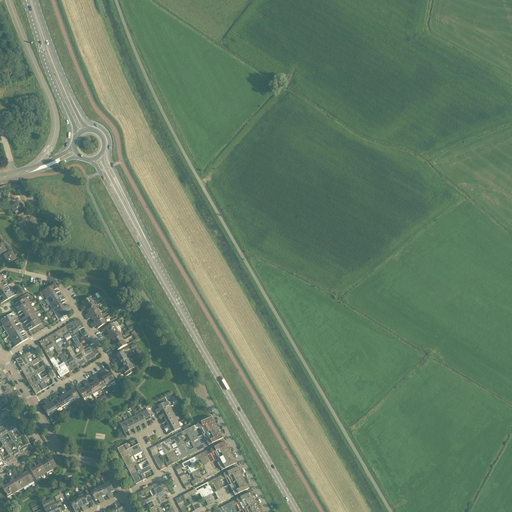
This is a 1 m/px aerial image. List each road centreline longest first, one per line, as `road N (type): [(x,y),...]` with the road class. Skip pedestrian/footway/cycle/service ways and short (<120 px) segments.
road 1 (unclassified): [(390,511),(189,163),(115,0)]
road 2 (secondary): [(297,511),(145,247)]
road 3 (residential): [(269,511),(201,387)]
